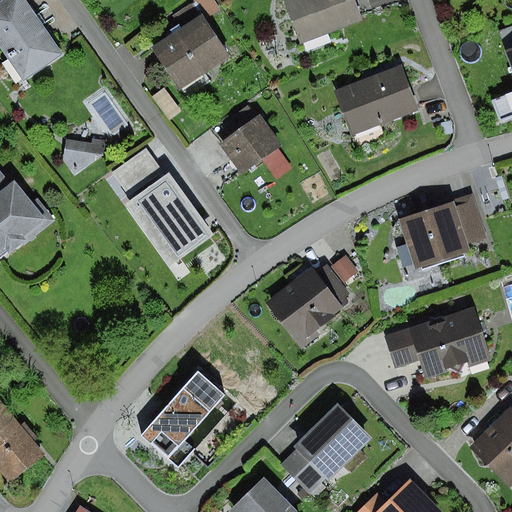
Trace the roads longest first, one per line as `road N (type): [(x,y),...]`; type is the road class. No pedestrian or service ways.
road 1 (residential): [(497,511),(346,375),(328,379),(181,511)]
road 2 (residential): [(258,263),(66,0)]
road 3 (residential): [(258,263),(368,201),(481,157)]
road 4 (residential): [(93,432),(175,334),(258,263)]
road 5 (residential): [(481,157),(422,0)]
road 6 (residential): [(93,432),(0,316)]
